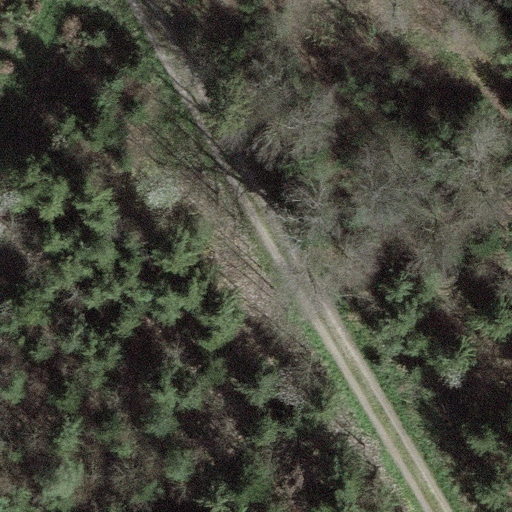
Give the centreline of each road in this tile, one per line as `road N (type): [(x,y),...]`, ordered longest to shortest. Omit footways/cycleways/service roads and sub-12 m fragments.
road 1 (track): [(147,0),(436,511)]
road 2 (track): [(0,154),(67,0)]
